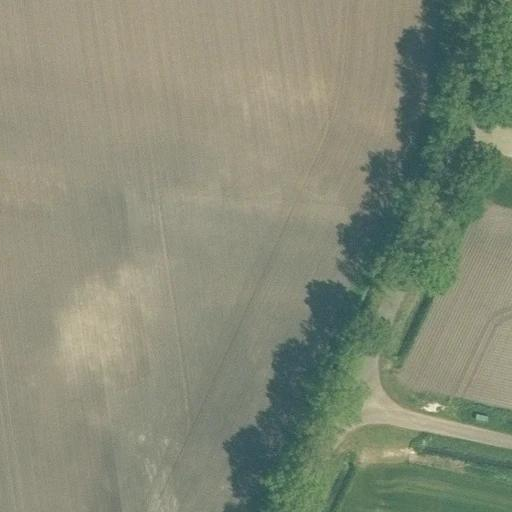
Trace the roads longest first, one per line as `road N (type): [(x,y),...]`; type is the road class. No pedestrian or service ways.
road 1 (unclassified): [(349,394),(454,170),(479,0)]
road 2 (unclassified): [(349,394),(511,445)]
road 3 (unclassified): [(295,511),(349,394)]
